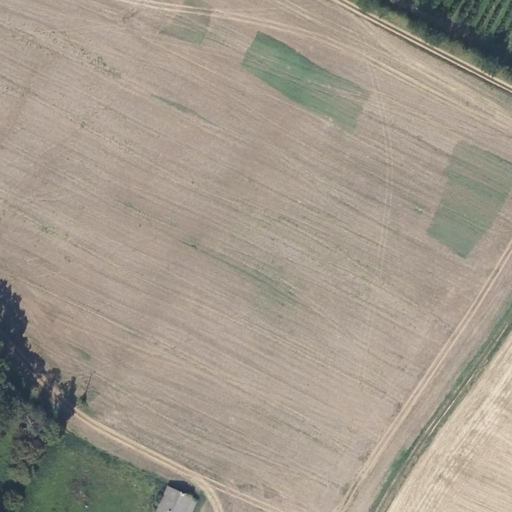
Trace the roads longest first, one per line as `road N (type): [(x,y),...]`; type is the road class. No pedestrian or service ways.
road 1 (track): [(380,511),(511,311)]
road 2 (track): [(511,92),(340,0)]
